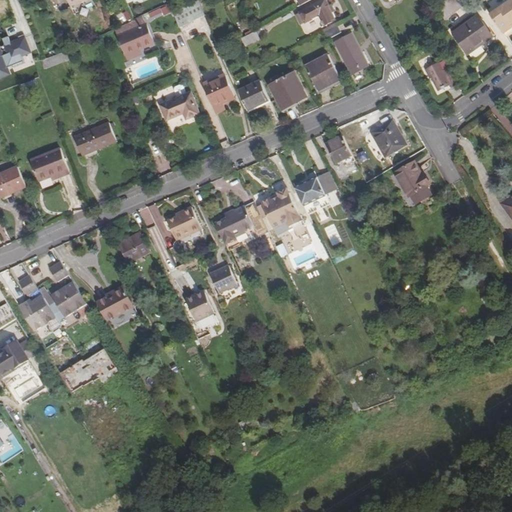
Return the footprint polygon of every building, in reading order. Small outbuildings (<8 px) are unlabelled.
[(293,0),(298,9),(315,0),(293,0)] [(447,21),(468,3),(465,0),(448,0),(438,9),(447,21)] [(507,4),(491,16),(506,36),(511,31),(511,0),(507,0),(505,2),(507,4)] [(188,6),(194,21),(207,15),(200,1),(188,6)] [(326,1),(301,14),(306,24),(320,17),(325,26),(335,21),(326,1)] [(194,21),(188,6),(177,11),(183,26),(194,21)] [(154,18),(165,13),(163,8),(152,14),(154,18)] [(158,43),(150,25),(146,27),(145,23),(149,22),(146,16),(136,21),(120,29),(126,43),(125,43),(132,59),(141,55),(140,50),(144,49),(158,43)] [(484,43),(487,47),(496,40),(481,20),(456,38),(468,54),(484,43)] [(339,27),(325,34),(328,41),(343,33),(339,27)] [(262,38),(259,30),(245,37),(249,44),(262,38)] [(347,46),(341,49),(355,75),(369,68),(352,35),(344,39),(347,46)] [(26,37),(12,43),(14,48),(9,50),(11,55),(16,54),(18,59),(33,52),(31,47),(36,46),(33,40),(28,42),(26,37)] [(347,46),(344,39),(338,43),(341,49),(347,46)] [(484,43),(468,54),(471,58),(487,47),(484,43)] [(75,49),(49,59),(52,67),(78,57),(75,49)] [(329,55),(307,67),(320,92),(342,81),(329,55)] [(459,86),(451,69),(444,73),(439,65),(427,71),(432,80),(434,79),(440,92),(450,87),(452,89),(459,86)] [(286,108),(300,101),(308,96),(295,74),(274,85),(282,98),(286,108)] [(228,76),(220,78),(229,100),(236,97),(228,76)] [(229,100),(220,78),(206,84),(218,113),(228,109),(225,102),(229,100)] [(253,86),(262,105),(273,101),(264,81),(253,86)] [(262,105),(253,86),(242,91),(251,111),(262,105)] [(195,96),(164,108),(170,124),(188,117),(190,124),(203,118),(201,112),(201,111),(195,96)] [(286,108),(282,98),(278,100),(285,112),(302,103),(300,101),(286,108)] [(107,112),(76,125),(83,145),(115,132),(107,112)] [(379,126),(376,120),(364,127),(367,132),(374,129),(387,152),(409,142),(397,118),(379,126)] [(332,141),(341,160),(355,153),(345,134),(332,141)] [(341,160),(332,141),(329,143),(338,161),(341,160)] [(65,174),(66,177),(77,173),(66,148),(39,159),(47,181),(59,176),(65,174)] [(415,158),(395,168),(407,192),(429,182),(424,170),(422,172),(415,158)] [(29,188),(21,168),(0,176),(0,188),(4,198),(29,188)] [(320,177),(328,195),(341,189),(332,171),(320,177)] [(333,204),(328,195),(320,177),(297,188),(310,215),(333,204)] [(304,220),(302,215),(298,216),(293,206),(297,204),(289,187),(279,192),(280,195),(272,199),(272,197),(263,201),(264,203),(263,204),(268,216),(270,215),(275,227),(289,221),(291,226),(304,220)] [(255,200),(241,206),(250,226),(255,224),(260,234),(269,230),(263,218),(258,206),(255,200)] [(268,216),(263,204),(258,206),(263,218),(268,216)] [(250,226),(241,206),(225,213),(227,216),(224,217),(234,239),(237,237),(235,232),(239,230),(240,231),(250,226)] [(178,231),(182,239),(204,228),(194,207),(184,212),(185,215),(179,217),(170,222),(175,232),(178,231)] [(234,239),(224,217),(217,220),(227,242),(234,239)] [(153,253),(143,233),(121,244),(130,264),(153,253)] [(229,262),(212,270),(221,290),(239,282),(229,262)] [(71,277),(62,263),(51,270),(60,284),(71,277)] [(28,297),(31,295),(39,291),(30,277),(19,283),(28,297)] [(83,318),(92,313),(74,283),(52,296),(58,305),(51,309),(59,322),(66,318),(67,319),(79,312),(83,318)] [(110,321),(136,307),(126,288),(116,293),(117,296),(111,299),(110,298),(101,303),(110,321)] [(218,314),(208,293),(198,298),(197,296),(189,299),(199,322),(218,314)] [(57,320),(44,300),(37,304),(34,306),(32,304),(26,307),(41,330),(57,320)] [(0,326),(15,318),(8,305),(3,308),(0,302),(0,326)] [(41,330),(26,307),(21,310),(35,333),(41,330)] [(196,326),(190,314),(183,318),(188,330),(196,326)] [(3,351),(19,377),(31,370),(26,363),(28,362),(16,343),(3,351)] [(62,373),(74,394),(118,368),(106,347),(62,373)] [(19,377),(3,351),(0,353),(0,372),(8,385),(19,377)] [(44,408),(46,416),(55,414),(53,406),(44,408)]
